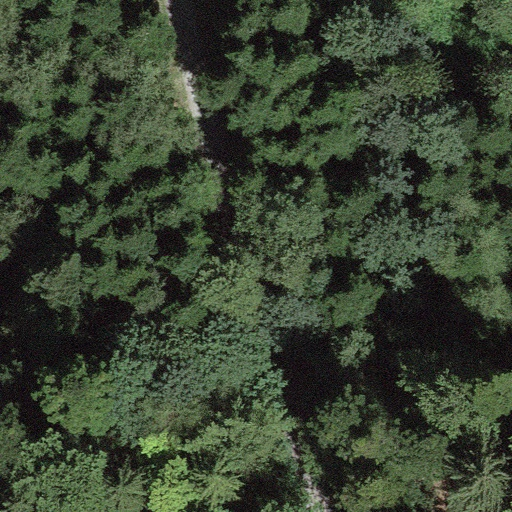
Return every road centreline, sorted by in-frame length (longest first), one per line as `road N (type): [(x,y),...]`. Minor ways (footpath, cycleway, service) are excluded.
road 1 (track): [(321,511),(166,0)]
road 2 (track): [(317,497),(467,322),(511,293)]
